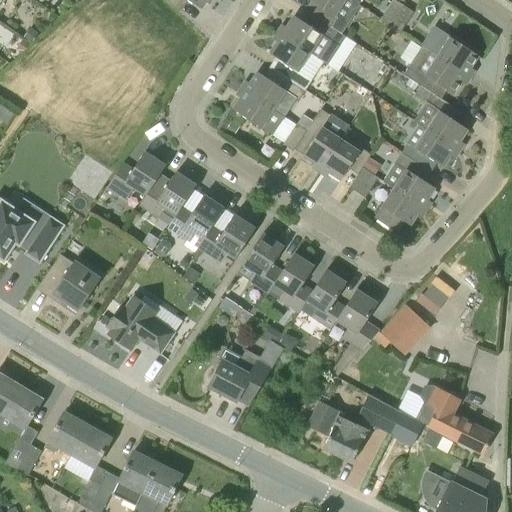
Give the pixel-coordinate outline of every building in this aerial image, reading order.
[(212,0),(167,0),(175,8),(180,0),(187,0),(202,9),(206,2),(209,4),(212,0)] [(352,0),(310,0),(318,5),(312,14),(342,34),(349,24),(361,5),(352,0)] [(393,0),(381,19),(391,25),(404,5),(395,0),(393,0)] [(414,12),(404,5),(391,25),(401,32),(414,12)] [(295,16),(282,35),(329,64),(346,37),(342,35),(342,34),(312,14),(306,23),(295,16)] [(316,83),(329,64),(282,35),(270,53),(282,61),(276,70),(306,90),(312,80),(316,83)] [(450,37),(438,56),(466,74),(478,56),(450,37)] [(422,46),(404,74),(421,85),(436,95),(442,86),(454,93),(466,74),(438,56),(422,46)] [(258,72),(246,91),(274,109),(285,91),(299,100),(306,90),(276,70),(270,80),(258,72)] [(440,111),(428,129),(456,148),(468,129),(440,111),(447,102),(436,95),(421,85),(415,94),(430,104),(440,111)] [(274,109),(246,91),(233,109),(261,128),(262,127),(273,135),(285,117),(273,109),(274,109)] [(304,155),(323,168),(341,140),(349,127),(321,109),(307,131),(299,142),(309,148),(304,155)] [(299,142),(307,131),(297,124),(284,144),(294,151),(299,142)] [(420,125),(402,152),(427,169),(427,168),(433,159),(444,166),(456,148),(428,129),(428,130),(420,125)] [(349,168),(359,174),(363,167),(372,154),(362,148),(359,151),(341,140),(323,168),(342,180),(349,168)] [(154,183),(155,183),(166,166),(145,152),(133,170),(123,163),(107,188),(126,200),(134,188),(146,195),(146,196),(154,183)] [(427,169),(402,152),(383,181),(395,188),(423,206),(435,187),(424,180),(430,170),(427,168),(427,169)] [(363,167),(359,174),(350,187),(366,197),(379,177),(363,167)] [(166,208),(176,215),(177,215),(183,206),(196,185),(176,172),(165,190),(155,183),(154,183),(146,196),(146,195),(140,204),(160,217),(166,208)] [(411,225),(423,206),(395,188),(383,207),(376,218),(398,232),(405,221),(411,225)] [(196,251),(199,247),(204,238),(205,238),(213,226),(224,208),(204,195),(193,212),(183,206),(177,215),(176,215),(168,227),(188,240),(185,244),(196,251)] [(39,263),(64,226),(39,210),(32,222),(0,200),(0,257),(3,260),(7,255),(13,246),(15,242),(28,250),(25,254),(39,263)] [(224,250),(236,258),(256,228),(234,215),(223,232),(213,226),(205,238),(204,238),(199,247),(218,259),(224,250)] [(284,247),(263,233),(243,263),(256,271),(250,280),(269,292),(275,284),(282,272),(272,265),(284,247)] [(269,292),(280,299),(299,312),(308,299),(313,291),(303,284),(315,266),(294,253),(282,272),(275,284),(269,292)] [(54,294),(79,311),(101,279),(74,261),(74,263),(61,254),(38,289),(51,298),(54,294)] [(313,291),(308,299),(319,307),(313,316),(332,329),(338,320),(337,320),(345,307),(335,300),(347,283),(327,270),(313,291)] [(337,320),(338,320),(349,327),(344,336),(352,341),(331,373),(337,376),(380,330),(366,321),(378,303),(357,289),(345,307),(337,320)] [(161,354),(175,333),(154,318),(158,311),(134,295),(125,308),(121,305),(106,327),(111,330),(107,335),(131,351),(139,340),(161,354)] [(406,304),(379,333),(405,357),(432,328),(406,304)] [(223,360),(209,387),(237,401),(243,391),(254,398),(286,347),(270,339),(260,357),(246,349),(237,367),(223,360)] [(0,418),(20,386),(0,374),(0,418)] [(20,386),(0,418),(0,420),(4,414),(27,429),(7,462),(17,469),(31,445),(38,433),(27,426),(43,400),(20,386)] [(483,454),(492,435),(450,414),(458,399),(457,399),(459,395),(455,392),(453,397),(441,390),(440,391),(434,388),(426,387),(421,396),(426,403),(417,420),(483,454)] [(314,429),(330,437),(324,448),(353,462),(371,425),(392,435),(403,412),(369,395),(354,423),(340,416),(342,412),(326,404),(314,429)] [(88,426),(65,413),(45,448),(55,454),(59,447),(72,455),(88,426)] [(443,437),(418,424),(412,436),(438,449),(443,437)] [(88,426),(72,455),(96,468),(112,439),(88,426)] [(31,445),(17,469),(28,475),(42,452),(31,445)] [(108,472),(102,485),(89,511),(92,511),(102,511),(112,494),(137,506),(138,505),(158,464),(133,452),(120,478),(108,472)] [(154,511),(160,501),(168,505),(182,476),(158,464),(138,505),(137,506),(136,509),(142,511),(154,511)] [(488,484),(489,483),(458,469),(452,482),(447,479),(433,506),(439,508),(437,511),(486,511),(487,500),(482,497),(488,484)] [(89,511),(102,485),(90,480),(78,505),(89,511)]
